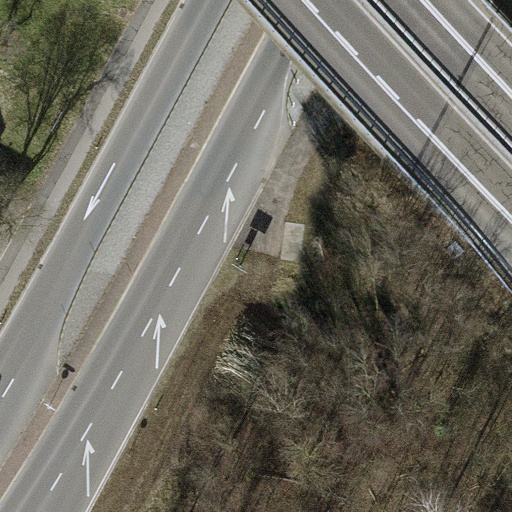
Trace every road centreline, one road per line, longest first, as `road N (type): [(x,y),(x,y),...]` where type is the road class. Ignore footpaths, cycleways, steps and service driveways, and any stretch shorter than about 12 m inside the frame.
road 1 (secondary): [(208,0),(0,403)]
road 2 (secondary): [(94,388),(307,0)]
road 3 (trunk): [(331,0),(511,192)]
road 4 (secondary): [(15,511),(94,388)]
road 5 (trunk): [(497,103),(400,0)]
road 6 (trunk): [(49,511),(94,388)]
